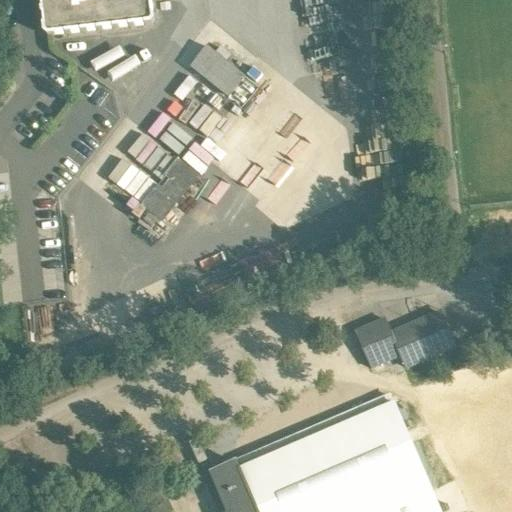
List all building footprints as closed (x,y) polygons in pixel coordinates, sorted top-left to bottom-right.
[(40,0),(41,0),(42,9),(41,10),(41,15),(43,16),(44,25),(43,26),(44,35),(48,38),(54,37),(55,36),(64,35),(65,36),(70,35),(71,34),(80,33),(81,34),(86,33),(87,32),(96,31),(97,32),(102,31),(103,30),(112,29),(113,30),(118,30),(119,28),(128,27),(129,28),(134,28),(135,27),(144,26),(145,26),(151,26),(154,22),(154,16),(153,15),(152,6),(152,5),(151,0),(40,0)] [(249,83),(206,49),(189,68),(233,103),(249,83)] [(182,156),(138,213),(159,231),(205,175),(182,156)] [(440,316),(390,339),(399,359),(405,373),(455,350),(440,316)] [(383,323),(352,337),(369,373),(399,359),(390,339),(383,323)] [(437,511),(389,403),(213,482),(225,511),(437,511)] [(171,511),(166,498),(141,509),(142,511),(171,511)]
